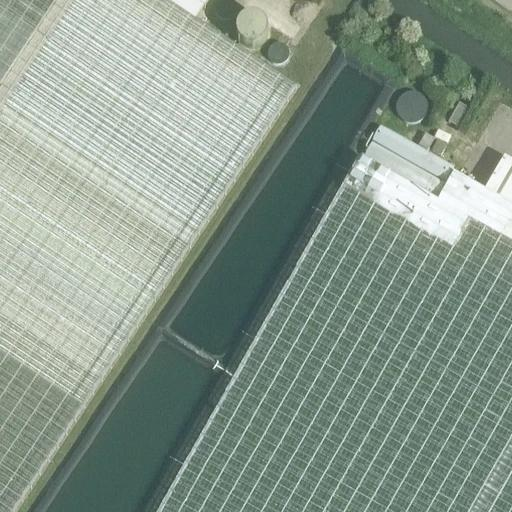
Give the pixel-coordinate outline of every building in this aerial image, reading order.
[(0,0),(0,511),(14,511),(295,89),(194,22),(160,0),(0,0)] [(160,0),(194,22),(209,0),(160,0)] [(265,26),(263,24),(261,22),(258,21),(256,20),(253,19),(250,19),(247,20),(244,21),(242,23),(240,25),(238,27),(237,30),(236,32),(236,35),(236,38),(237,41),(238,44),(240,46),(242,48),(245,50),(248,51),(250,51),(253,51),(256,51),(259,49),(262,48),(264,46),(266,43),(267,41),(267,38),(268,35),(267,32),(266,29),(265,26)] [(421,123),(425,118),(427,111),(425,104),(421,99),(415,96),(409,95),(402,98),(398,102),(395,109),(396,116),(400,122),(407,126),(414,126),(421,123)] [(456,130),(467,111),(457,106),(447,125),(456,130)] [(416,149),(426,154),(432,141),(423,136),(416,149)] [(436,144),(431,154),(441,159),(446,149),(436,144)] [(511,511),(511,248),(500,242),(437,204),(359,160),(159,511),(511,511)] [(511,166),(504,162),(486,195),(511,209),(511,166)] [(511,209),(486,195),(452,176),(437,204),(500,242),(511,248),(511,209)]
